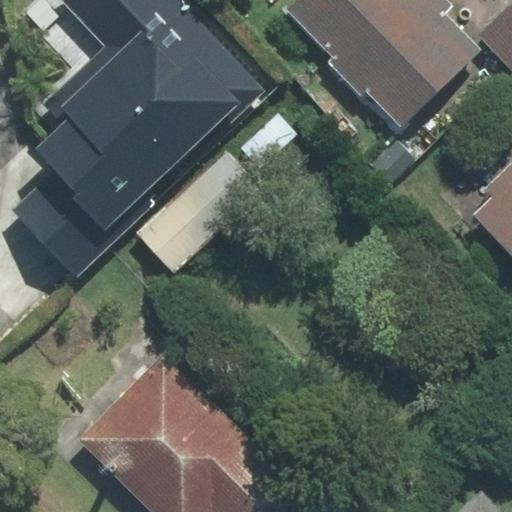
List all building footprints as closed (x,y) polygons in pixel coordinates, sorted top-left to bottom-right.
[(68,0),(127,59),(0,182),(0,209),(71,281),(268,89),(180,0),(68,0)] [(443,0),(297,0),(288,9),(404,128),(489,47),(443,0)] [(511,0),(507,0),(479,26),(511,61),(511,0)] [(511,190),(477,230),(511,262),(511,190)] [(308,511),(317,503),(161,349),(67,443),(136,511),(207,511),(215,504),(223,511),(308,511)] [(508,511),(485,485),(454,511),(508,511)]
